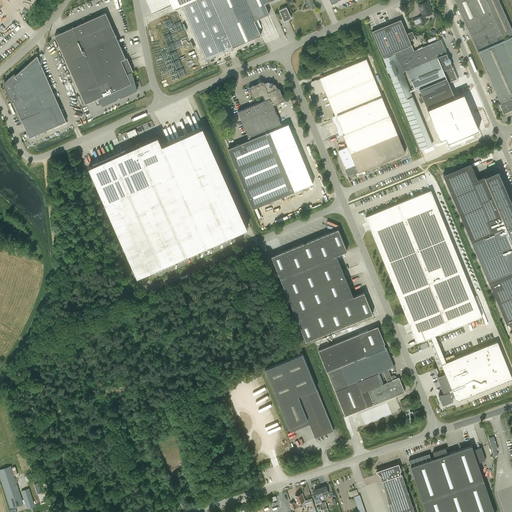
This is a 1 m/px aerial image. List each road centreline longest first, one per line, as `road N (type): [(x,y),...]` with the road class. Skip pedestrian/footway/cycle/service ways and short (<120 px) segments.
road 1 (unclassified): [(200,511),(437,431)]
road 2 (unclassified): [(437,431),(344,204)]
road 3 (track): [(0,384),(32,340),(54,265),(44,157)]
road 4 (unclassified): [(144,291),(344,204)]
road 5 (unclassified): [(344,204),(281,52)]
road 6 (unclassified): [(499,135),(442,0)]
road 7 (unclassified): [(160,104),(281,52)]
road 8 (unclassified): [(44,157),(160,104)]
road 9 (unclassified): [(281,52),(397,0)]
road 10 (track): [(144,291),(32,340)]
